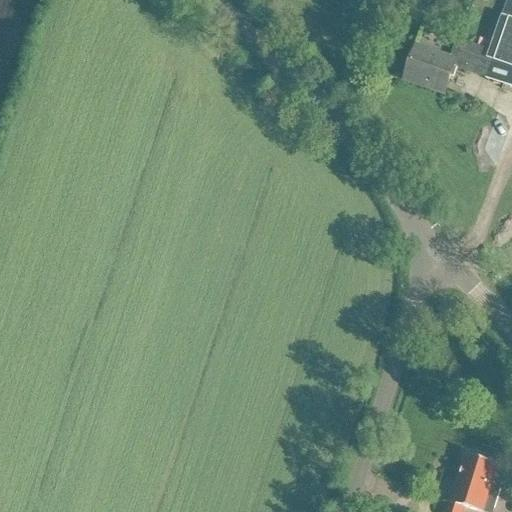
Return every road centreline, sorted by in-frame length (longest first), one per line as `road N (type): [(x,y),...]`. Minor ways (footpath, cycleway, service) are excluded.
road 1 (tertiary): [(437,252),(328,110),(207,0)]
road 2 (unclassified): [(352,511),(437,252)]
road 3 (unknown): [(437,252),(511,144)]
